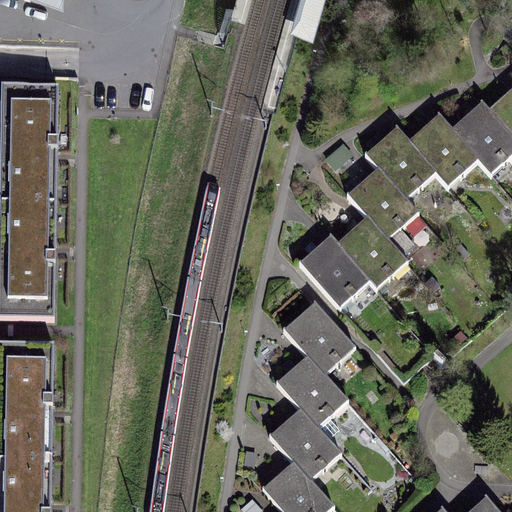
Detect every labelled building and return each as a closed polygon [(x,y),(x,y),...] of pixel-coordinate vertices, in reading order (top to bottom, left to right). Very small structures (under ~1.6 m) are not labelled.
[(47,94),(0,93),(0,318),(45,319),(47,94)] [(511,94),(489,114),(511,140),(511,94)] [(511,158),(511,142),(480,111),(452,134),(479,164),(492,178),(511,158)] [(479,164),(438,123),(412,148),(437,177),(448,190),(479,164)] [(437,177),(396,136),(371,159),(409,202),(437,177)] [(325,161),(349,196),(362,187),(352,172),(362,166),(348,146),(325,161)] [(418,220),(380,181),(353,203),(389,246),(418,220)] [(407,269),(368,228),(341,249),(382,292),(407,269)] [(371,288),(331,244),(299,272),(337,318),(371,288)] [(355,355),(317,311),(287,336),(327,380),(355,355)] [(40,511),(40,349),(0,349),(0,511),(40,511)] [(346,407),(307,366),(280,389),(320,434),(346,407)] [(341,461),(301,419),(274,443),(298,471),(312,486),(341,461)] [(330,511),(290,470),(262,496),(278,511),(330,511)]
